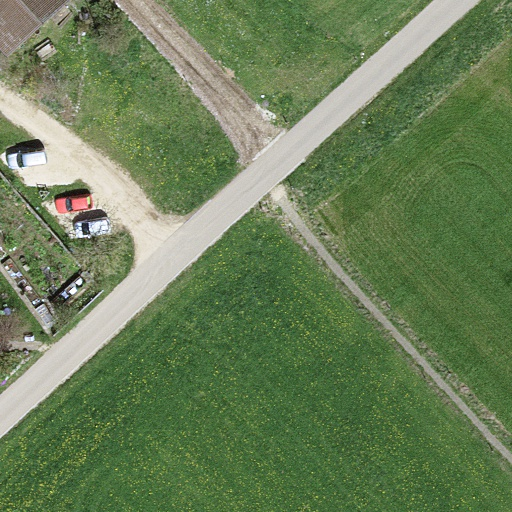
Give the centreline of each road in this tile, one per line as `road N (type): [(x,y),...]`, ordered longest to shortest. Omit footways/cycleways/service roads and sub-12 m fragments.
road 1 (unclassified): [(456,0),(0,422)]
road 2 (track): [(138,0),(280,162)]
